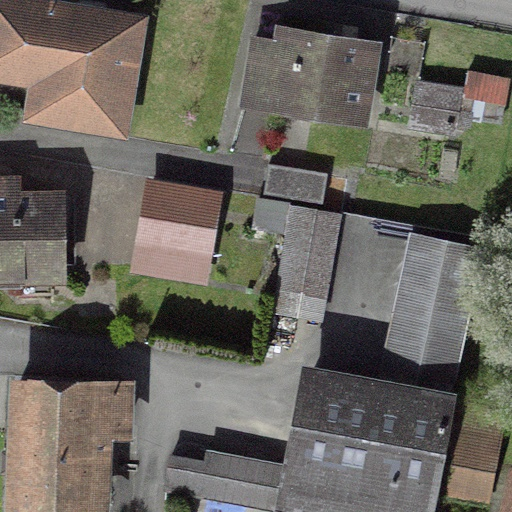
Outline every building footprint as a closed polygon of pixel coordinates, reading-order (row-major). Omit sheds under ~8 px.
[(136,25),(0,2),(0,56),(36,62),(27,119),(118,134),(136,25)] [(250,42),(241,100),(356,119),(367,52),(281,38),(279,47),(250,42)] [(466,118),(496,125),(505,84),(465,76),(460,97),(470,99),(466,118)] [(410,127),(450,133),(456,95),(416,88),(410,127)] [(324,177),(265,167),(260,196),(319,206),(324,177)] [(198,276),(213,190),(149,179),(133,264),(198,276)] [(0,186),(0,278),(59,277),(58,200),(12,201),(12,186),(0,186)] [(270,306),(320,315),(338,216),(286,208),(287,205),(255,200),(250,230),(282,235),(270,306)] [(307,511),(426,511),(430,495),(447,407),(447,406),(309,379),(284,507),(307,511)] [(122,430),(123,392),(15,388),(10,511),(91,511),(94,429),(122,430)] [(499,399),(454,390),(451,404),(496,412),(499,399)] [(499,417),(447,407),(430,495),(455,499),(457,489),(484,494),(499,417)] [(201,491),(206,464),(170,457),(164,487),(201,494),(201,491)]
